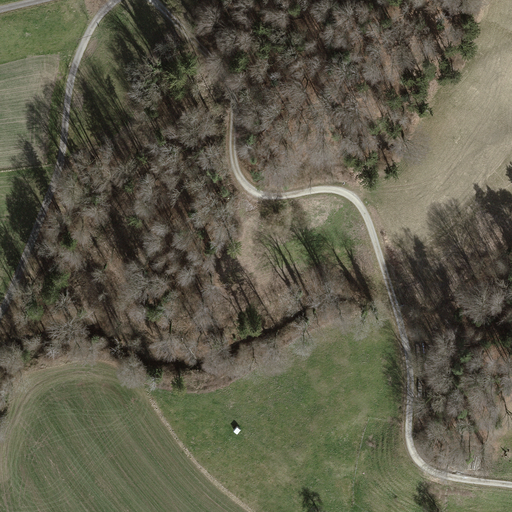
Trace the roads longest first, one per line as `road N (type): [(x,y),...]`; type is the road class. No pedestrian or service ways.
road 1 (track): [(154,0),(226,77),(234,100),(231,149),(246,187),(271,196),(345,188),(357,199),(399,313),(410,368),(408,446),(417,462),(511,483)]
road 2 (track): [(0,315),(61,162),(75,63),(114,0)]
